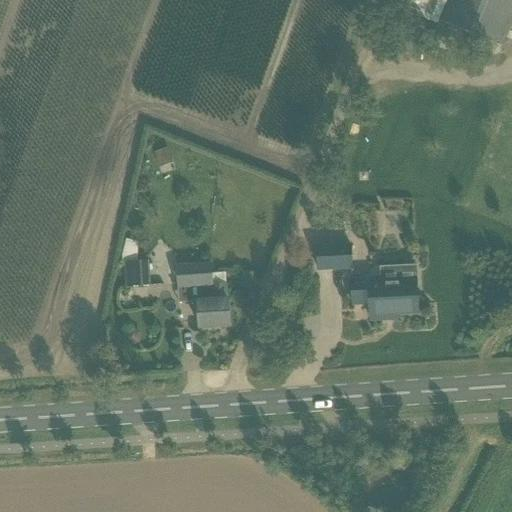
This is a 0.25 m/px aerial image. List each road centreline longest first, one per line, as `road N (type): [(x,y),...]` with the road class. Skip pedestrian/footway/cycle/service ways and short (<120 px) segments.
road 1 (tertiary): [(0,421),(511,387)]
road 2 (track): [(375,0),(364,69),(228,406)]
